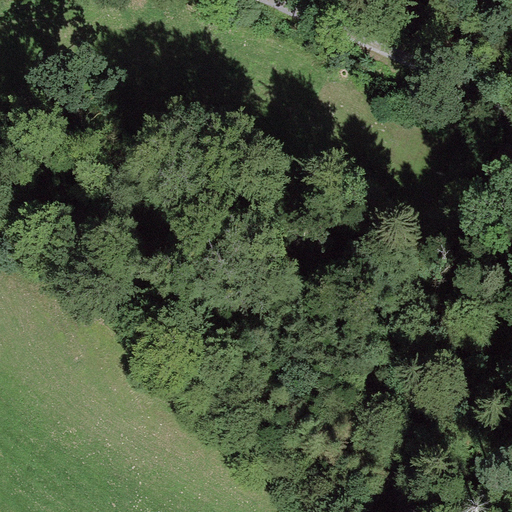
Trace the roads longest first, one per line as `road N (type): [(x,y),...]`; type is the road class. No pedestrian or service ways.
road 1 (track): [(270,0),(463,87),(511,122)]
road 2 (track): [(511,378),(431,401),(409,423),(395,480),(406,511)]
